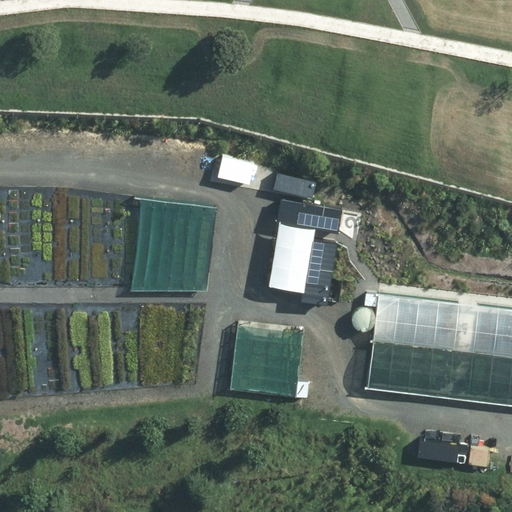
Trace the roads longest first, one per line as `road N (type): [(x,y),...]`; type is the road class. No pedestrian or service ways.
road 1 (track): [(0,158),(238,190),(214,377),(0,404)]
road 2 (track): [(184,0),(511,51)]
road 3 (track): [(0,286),(225,289)]
